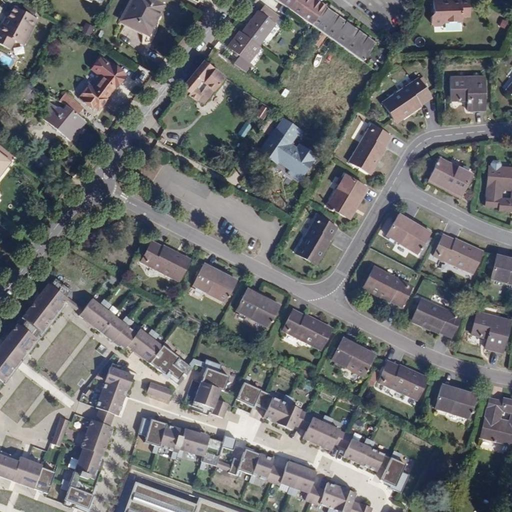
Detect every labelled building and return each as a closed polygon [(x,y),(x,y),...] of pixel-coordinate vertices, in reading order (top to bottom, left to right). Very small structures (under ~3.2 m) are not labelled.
[(148,36),(163,7),(150,0),(131,0),(120,21),(148,36)] [(376,44),(325,7),(325,6),(316,0),(274,0),(313,27),(321,33),(327,37),(362,62),(364,60),(376,44)] [(468,18),(467,5),(460,5),(460,2),(443,2),(442,0),(431,0),(432,13),(428,17),(428,22),(432,26),(439,26),(442,21),(460,20),(460,18),(468,18)] [(258,46),(275,24),(274,23),(279,16),(264,6),(259,12),(258,11),(241,33),(258,46)] [(22,47),(37,20),(15,9),(9,20),(5,18),(0,27),(0,45),(9,50),(14,42),(22,47)] [(95,28),(87,24),(82,32),(91,37),(95,28)] [(248,64),(260,48),(258,46),(241,33),(238,32),(227,47),(239,57),(234,64),(246,73),(251,66),(248,64)] [(319,47),(327,37),(321,33),(313,43),(319,47)] [(384,50),(376,44),(364,60),(372,67),(384,50)] [(0,61),(12,68),(16,60),(2,53),(0,56),(0,61)] [(91,70),(103,79),(107,81),(115,88),(119,91),(124,88),(127,84),(129,79),(128,73),(102,55),(91,70)] [(203,106),(225,78),(203,61),(182,89),(191,95),(189,97),(203,106)] [(485,110),(484,78),(450,78),(450,98),(457,98),(457,101),(466,101),(467,111),(485,110)] [(395,121),(431,97),(418,79),(383,103),(395,121)] [(107,100),(106,99),(115,88),(107,81),(104,85),(100,83),(93,90),(88,86),(77,100),(91,111),(93,109),(98,112),(107,100)] [(82,109),(67,96),(61,103),(64,106),(77,116),(82,109)] [(70,142),(86,123),(77,116),(64,106),(61,110),(52,105),(47,102),(41,109),(46,113),(42,118),(70,142)] [(269,111),(261,106),(256,115),(263,120),(269,111)] [(299,180),(316,156),(301,145),(297,151),(288,145),(296,134),(301,137),(304,133),(283,119),(260,152),(276,164),(278,162),(291,170),(289,173),(299,180)] [(110,131),(96,120),(90,127),(104,138),(110,131)] [(369,173),(390,136),(371,125),(350,163),(369,173)] [(0,175),(10,163),(0,155),(0,175)] [(460,197),(471,176),(439,159),(429,177),(451,188),(449,192),(460,197)] [(511,208),(511,168),(488,166),(484,206),(499,207),(502,208),(503,199),(498,198),(499,189),(511,189),(511,199),(507,200),(506,208),(510,208),(511,208)] [(345,217),(356,197),(359,199),(366,187),(345,175),(326,207),(345,217)] [(429,177),(428,181),(449,192),(451,188),(429,177)] [(66,188),(58,182),(53,188),(61,194),(66,188)] [(348,219),(359,199),(356,197),(345,217),(348,219)] [(417,254),(428,236),(408,224),(409,221),(399,215),(387,236),(417,254)] [(315,265),(336,228),(317,217),(296,254),(315,265)] [(428,236),(430,233),(409,221),(408,224),(428,236)] [(472,273),(481,253),(442,235),(433,255),(472,273)] [(178,281),(188,261),(151,242),(141,261),(178,281)] [(511,284),(511,263),(508,262),(508,259),(496,256),(491,280),(511,284)] [(225,303),(235,285),(214,273),(215,270),(204,265),(193,286),(225,303)] [(403,307),(412,287),(373,269),(364,289),(403,307)] [(235,285),(236,281),(215,270),(214,273),(235,285)] [(16,325),(1,345),(5,349),(8,345),(16,351),(13,354),(20,359),(44,328),(47,330),(53,322),(50,320),(64,302),(72,292),(55,279),(49,286),(47,285),(21,318),(25,321),(20,327),(16,325)] [(268,328),(277,309),(257,298),(258,295),(248,290),(236,312),(268,328)] [(277,309),(279,306),(258,295),(257,298),(277,309)] [(80,314),(79,316),(123,350),(126,346),(174,384),(182,374),(185,376),(191,369),(162,346),(161,347),(139,330),(136,334),(91,300),(83,311),(78,307),(75,310),(80,314)] [(452,338),(460,317),(421,301),(412,321),(452,338)] [(50,320),(53,322),(67,304),(64,302),(50,320)] [(321,350),(331,330),(293,311),(283,331),(321,350)] [(503,353),(511,321),(477,312),(472,332),(479,334),(479,337),(487,339),(485,349),(503,353)] [(5,385),(47,330),(44,328),(20,359),(15,366),(2,383),(5,385)] [(364,377),(373,358),(352,347),(354,344),(342,339),(332,361),(364,377)] [(373,358),(375,355),(354,344),(352,347),(373,358)] [(0,385),(2,383),(15,366),(0,354),(0,385)] [(221,366),(206,360),(203,368),(206,369),(191,410),(206,415),(207,412),(222,418),(226,408),(215,404),(220,390),(223,392),(229,377),(219,373),(221,366)] [(417,400),(426,380),(387,362),(378,382),(417,400)] [(105,382),(96,409),(117,416),(127,390),(128,391),(135,373),(112,364),(111,368),(109,368),(106,378),(97,375),(96,379),(105,382)] [(143,392),(166,401),(170,389),(147,381),(143,392)] [(243,383),(236,400),(255,408),(256,406),(268,411),(265,419),(289,430),(292,424),(304,430),(301,438),(330,451),(333,443),(346,449),(342,457),(376,472),(378,467),(385,470),(380,480),(390,485),(389,488),(400,493),(408,475),(401,472),(405,464),(351,440),(352,437),(312,418),(313,417),(273,398),(273,396),(243,383)] [(469,419),(475,398),(452,392),(453,389),(442,385),(435,409),(469,419)] [(82,393),(87,397),(91,393),(87,389),(82,393)] [(475,398),(476,395),(453,389),(452,392),(475,398)] [(511,445),(511,404),(509,413),(511,413),(511,419),(511,424),(497,420),(499,410),(505,412),(506,403),(503,402),(490,399),(481,438),(511,445)] [(144,443),(173,452),(170,459),(175,460),(177,453),(177,457),(181,458),(184,451),(203,457),(200,470),(205,471),(207,464),(217,467),(228,472),(227,473),(232,475),(234,470),(248,475),(245,482),(250,484),(253,477),(277,486),(278,483),(288,487),(285,494),(294,497),(297,490),(307,494),(304,501),(318,506),(318,505),(328,508),(326,511),(337,511),(338,511),(356,511),(359,505),(352,502),(355,494),(327,483),(324,491),(311,486),(316,473),(287,462),(284,471),(271,466),(273,460),(245,449),(240,461),(234,459),(230,467),(217,462),(222,448),(233,451),(236,440),(224,436),(223,442),(208,438),(209,437),(204,435),(205,431),(189,427),(188,431),(184,430),(184,431),(166,425),(166,424),(143,418),(138,435),(146,437),(144,443)] [(52,445),(60,447),(69,422),(61,419),(52,445)] [(101,460),(113,428),(92,420),(81,448),(83,449),(69,487),(70,487),(65,501),(66,501),(64,506),(71,509),(72,508),(83,511),(86,511),(93,495),(91,495),(104,461),(101,460)] [(0,455),(17,462),(19,458),(0,449),(0,455)] [(0,477),(12,482),(16,471),(20,472),(16,483),(47,495),(55,473),(41,468),(42,466),(19,458),(17,462),(0,455),(0,477)] [(238,511),(199,497),(196,505),(135,482),(124,511),(238,511)]
